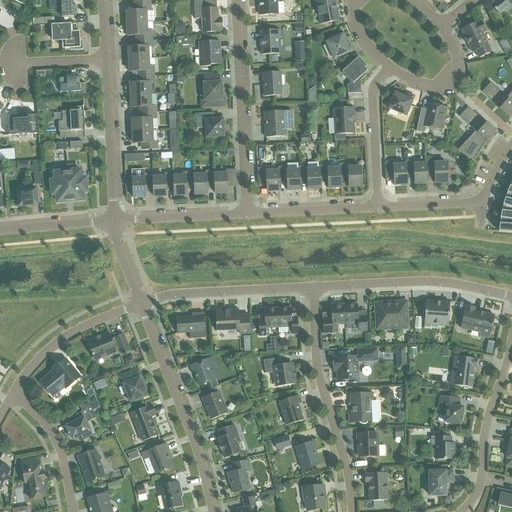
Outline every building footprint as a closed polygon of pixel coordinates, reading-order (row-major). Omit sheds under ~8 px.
[(59,0),(59,1),(60,15),(62,15),(62,17),(74,17),(74,15),(77,14),(76,5),(73,6),(73,0),(59,0)] [(216,0),(207,0),(194,1),(195,19),(202,18),(203,33),(219,32),(219,31),(222,30),(222,18),(219,18),(218,8),(217,8),(216,0)] [(257,0),(258,2),(259,2),(260,16),(270,15),(271,17),(272,18),(274,18),(275,18),(276,16),(277,15),(278,15),(277,3),(279,3),(279,0),(257,0)] [(317,0),(321,24),(339,21),(334,0),(317,0)] [(511,0),(497,0),(492,4),(494,7),(493,8),(496,12),(497,11),(500,14),(505,10),(507,11),(511,7),(511,0)] [(441,4),(438,7),(444,12),(449,6),(443,1),(441,4)] [(150,5),(137,5),(138,11),(127,12),(128,24),(147,23),(155,22),(154,11),(151,11),(150,5)] [(476,51),(479,58),(491,52),(482,33),(486,31),(481,21),(472,25),(470,24),(466,26),(466,28),(462,30),(466,39),(465,39),(467,44),(468,43),(472,52),(476,51)] [(155,23),(155,22),(147,23),(128,24),(128,36),(139,35),(139,41),(152,41),(152,30),(147,30),(147,23),(155,23)] [(75,50),(83,49),(82,41),(80,41),(80,31),(71,31),(70,25),(52,26),(53,38),(62,37),(63,48),(74,48),(75,50)] [(262,45),(262,55),(279,54),(278,38),(280,38),(280,30),(261,31),(261,41),(261,45),(262,45)] [(326,42),(334,59),(353,50),(351,44),(347,46),(342,35),(326,42)] [(511,51),(505,39),(499,42),(506,56),(511,55),(511,51)] [(152,41),(139,41),(139,47),(129,48),(129,60),(148,59),(148,47),(153,47),(152,46),(152,41)] [(201,57),(202,67),(211,66),(211,65),(219,64),(218,50),(220,50),(219,41),(199,42),(200,57),(201,57)] [(345,57),(339,59),(342,65),(347,62),(345,57)] [(368,67),(359,57),(351,63),(351,64),(342,72),(351,82),(348,86),(348,94),(361,93),(361,81),(367,75),(367,74),(366,75),(361,70),(366,66),(367,67),(368,67)] [(149,59),(148,59),(129,60),(130,72),(141,71),(141,77),(154,76),(153,66),(155,64),(155,60),(153,59),(149,59)] [(71,71),(56,72),(56,79),(60,79),(60,93),(75,92),(75,94),(85,93),(84,84),(80,84),(80,78),(76,78),(76,77),(72,77),(71,71)] [(264,82),(265,96),(282,96),(281,72),(263,73),(263,82),(264,82)] [(201,92),(205,92),(205,100),(201,100),(202,108),(226,106),(226,99),(222,99),(221,82),(220,82),(220,75),(204,76),(204,83),(204,84),(201,84),(201,92)] [(141,83),(131,84),(131,96),(150,95),(154,94),(154,83),(154,76),(141,77),(141,83)] [(315,76),(307,78),(310,87),(318,84),(315,76)] [(59,95),(59,79),(46,79),(46,94),(59,95)] [(511,98),(511,100),(491,82),(482,92),(487,96),(507,115),(511,111),(511,98)] [(406,116),(414,96),(408,94),(407,98),(395,93),(389,109),(406,116)] [(150,95),(131,96),(132,108),(142,107),(143,113),(151,113),(156,112),(155,106),(157,104),(156,96),(154,94),(150,95)] [(429,104),(425,119),(419,118),(416,132),(423,133),(424,127),(441,131),(443,123),(445,121),(445,118),(444,116),(446,107),(429,104)] [(62,121),(58,122),(59,132),(60,131),(61,134),(61,138),(65,138),(65,131),(69,131),(85,130),(85,122),(81,122),(81,118),(84,118),(84,110),(84,106),(70,107),(70,111),(62,111),(62,121)] [(465,142),(458,150),(474,161),(488,139),(493,130),(489,126),(469,107),(459,117),(479,134),(468,145),(465,142)] [(354,108),(333,109),(333,118),(335,118),(336,135),(334,135),(335,141),(346,141),(346,134),(354,134),(353,117),(355,117),(354,108)] [(292,111),(285,111),(265,112),(265,121),(266,121),(267,125),(265,125),(266,138),(286,137),(286,128),(293,127),(292,111)] [(143,119),(132,119),(133,131),(152,131),(152,119),(156,119),(156,112),(151,113),(143,113),(143,119)] [(212,113),(196,114),(196,129),(206,128),(207,137),(212,137),(216,140),(219,137),(224,136),(223,119),(212,120),(212,113)] [(8,117),(9,136),(19,135),(19,133),(27,132),(27,135),(37,134),(36,115),(8,117)] [(152,131),(133,131),(134,143),(144,143),(145,150),(158,149),(157,142),(157,130),(152,131)] [(14,149),(0,150),(0,161),(15,160),(14,149)] [(31,171),(34,170),(35,183),(42,183),(41,170),(39,170),(38,164),(41,164),(40,158),(33,159),(34,164),(31,165),(31,171)] [(427,175),(435,175),(435,183),(448,182),(447,163),(435,163),(435,159),(426,160),(426,164),(427,175)] [(426,164),(415,164),(415,160),(405,161),(405,165),(406,165),(406,176),(407,176),(415,176),(415,184),(427,183),(427,175),(426,164)] [(406,165),(405,165),(394,165),(394,161),(385,162),(385,177),(394,177),(395,185),(407,184),(407,176),(406,176),(406,165)] [(340,180),(341,180),(349,179),(349,187),(362,186),(361,167),(349,168),(349,164),(339,164),(340,168),(340,180)] [(75,171),(75,169),(75,167),(74,166),(73,165),(71,165),(63,165),(63,166),(62,166),(61,167),(60,168),(60,170),(60,172),(55,173),(55,181),(51,181),(52,195),(57,194),(57,202),(84,200),(83,192),(87,191),(86,178),(82,178),(81,170),(75,171)] [(340,168),(328,169),(328,165),(319,165),(319,169),(320,181),(328,180),(329,188),(341,187),(341,180),(340,180),(340,168)] [(319,169),(308,170),(308,166),(298,166),(299,170),(300,182),(308,181),(308,189),(321,188),(320,181),(319,169)] [(299,170),(288,171),(287,167),(278,167),(278,171),(279,183),(287,182),(288,190),(300,189),(300,182),(299,170)] [(153,177),(154,177),(153,173),(144,174),(144,168),(132,169),(133,198),(146,197),(145,190),(154,189),(153,177)] [(278,171),(267,172),(267,168),(257,168),(258,184),(267,183),(267,191),(280,190),(279,183),(278,171)] [(226,174),(215,174),(215,186),(215,193),(228,193),(227,185),(236,185),(235,169),(226,170),(226,174)] [(206,175),(195,175),(194,175),(195,187),(195,195),(207,194),(207,186),(215,186),(215,174),(215,170),(205,171),(206,175)] [(174,176),(174,188),(174,196),(187,195),(186,187),(195,187),(194,175),(195,175),(194,171),(185,172),(179,172),(180,176),(174,176)] [(165,177),(154,177),(153,177),(154,189),(154,197),(166,196),(166,189),(174,188),(174,176),(174,172),(165,173),(165,177)] [(19,186),(20,190),(18,190),(19,206),(37,204),(36,188),(34,189),(33,184),(19,186)] [(503,205),(511,207),(511,194),(507,192),(505,200),(506,201),(505,205),(503,205)] [(500,217),(500,218),(511,219),(511,207),(503,205),(501,213),(503,213),(503,218),(500,217)] [(511,219),(500,218),(499,226),(501,226),(501,231),(499,230),(499,231),(511,231),(511,219)] [(425,321),(424,328),(437,329),(437,325),(448,326),(450,302),(426,301),(425,321)] [(400,302),(375,303),(376,323),(384,322),(384,329),(408,328),(408,310),(400,311),(400,302)] [(344,305),(345,325),(352,324),(353,328),(356,328),(356,332),(368,331),(367,316),(358,317),(358,304),(344,305)] [(345,325),(344,305),(331,305),(331,318),(323,318),(324,334),(336,333),(335,329),(338,329),(338,325),(345,325)] [(466,306),(461,328),(481,333),(481,332),(490,333),(489,335),(490,335),(494,316),(474,311),(475,308),(466,306)] [(278,308),(279,328),(279,333),(289,332),(289,335),(299,335),(298,317),(292,318),(291,307),(278,308)] [(279,328),(278,308),(264,309),(265,319),(259,319),(260,337),(269,336),(269,328),(279,328)] [(239,330),(239,334),(250,334),(249,316),(239,316),(239,310),(215,311),(216,331),(239,330)] [(177,330),(177,333),(189,332),(190,339),(205,338),(205,331),(204,313),(192,314),(192,317),(176,318),(176,322),(175,322),(175,330),(177,330)] [(92,354),(94,359),(119,349),(121,354),(130,350),(124,334),(115,338),(111,340),(109,334),(101,337),(100,336),(95,338),(96,339),(88,342),(90,348),(88,351),(89,353),(92,354)] [(406,357),(406,347),(396,347),(397,358),(406,357)] [(337,371),(337,381),(349,380),(350,383),(359,382),(358,362),(361,362),(360,359),(377,358),(377,349),(358,350),(358,356),(333,358),(334,371),(337,371)] [(135,364),(132,357),(125,360),(128,367),(135,364)] [(457,357),(454,385),(472,388),(473,378),(474,367),(477,368),(478,359),(457,357)] [(276,377),(277,387),(297,384),(295,376),(294,376),(292,363),(282,365),(281,358),(263,360),(266,374),(273,373),(277,376),(276,377)] [(41,382),(53,397),(53,396),(56,399),(57,399),(61,396),(61,395),(59,392),(65,387),(66,389),(80,377),(66,359),(51,371),(52,372),(41,382)] [(194,373),(199,386),(216,379),(213,371),(211,371),(206,360),(190,366),(192,373),(194,373)] [(131,402),(147,396),(140,378),(142,377),(139,369),(118,377),(121,385),(124,384),(131,402)] [(103,379),(93,384),(97,390),(106,385),(103,379)] [(212,420),(227,414),(218,392),(202,398),(205,405),(206,404),(212,420)] [(371,401),(373,401),(373,393),(350,394),(351,414),(349,414),(349,423),(359,422),(361,424),(362,424),(365,424),(367,423),(368,422),(372,422),(371,401)] [(299,404),(302,403),(299,396),(279,402),(286,426),(304,420),(299,404)] [(456,424),(461,424),(463,415),(464,411),(463,410),(464,407),(459,407),(460,399),(440,396),(439,407),(440,407),(446,411),(444,422),(450,423),(449,425),(456,426),(456,424)] [(80,406),(82,412),(75,415),(78,421),(66,426),(73,439),(80,435),(83,441),(93,436),(86,423),(96,418),(92,410),(99,406),(95,398),(87,401),(88,402),(80,406)] [(151,417),(156,415),(153,405),(147,407),(131,413),(139,432),(138,433),(142,441),(143,442),(158,436),(151,417)] [(251,423),(255,418),(249,414),(245,419),(251,423)] [(115,416),(110,418),(113,425),(118,423),(115,416)] [(222,451),(225,458),(232,456),(234,457),(238,456),(239,454),(241,453),(237,442),(240,441),(235,425),(219,431),(221,438),(218,439),(221,446),(220,446),(221,451),(222,451)] [(377,446),(379,445),(379,437),(377,438),(377,433),(357,434),(357,442),(359,442),(360,458),(361,457),(363,459),(366,459),(367,457),(378,457),(377,446)] [(289,435),(274,440),(277,450),(291,445),(289,435)] [(435,459),(455,459),(454,449),(453,449),(453,445),(454,445),(454,444),(451,444),(451,437),(432,437),(432,445),(435,445),(435,459)] [(295,447),(302,470),(320,465),(317,455),(316,456),(315,450),(313,442),(295,447)] [(156,474),(174,467),(170,458),(172,458),(167,444),(142,453),(144,459),(149,457),(156,474)] [(100,461),(101,459),(100,455),(98,455),(96,450),(77,456),(80,464),(81,464),(87,483),(105,477),(100,461)] [(246,472),(251,471),(248,460),(233,463),(235,471),(228,473),(230,480),(231,480),(234,493),(250,489),(246,472)] [(0,488),(11,469),(0,463),(0,488)] [(40,464),(23,467),(25,483),(30,482),(33,498),(46,496),(40,464)] [(126,477),(134,474),(132,466),(124,469),(126,477)] [(429,480),(430,496),(446,496),(446,484),(454,483),(453,471),(424,472),(424,480),(429,480)] [(370,501),(388,500),(386,473),(365,474),(365,483),(369,483),(370,501)] [(119,480),(107,484),(109,490),(121,487),(119,480)] [(182,506),(180,497),(182,496),(178,482),(158,487),(160,495),(162,495),(165,510),(182,506)] [(283,483),(276,485),(277,492),(282,491),(284,488),(283,483)] [(323,493),(325,493),(324,485),(302,488),(304,501),(306,501),(307,511),(325,509),(323,493)] [(146,494),(144,486),(136,488),(138,496),(146,494)] [(25,487),(16,487),(17,502),(25,502),(25,487)] [(511,491),(497,488),(494,501),(501,503),(500,506),(511,508),(511,491)] [(275,490),(262,493),(264,499),(276,496),(275,490)] [(90,511),(109,511),(106,503),(109,502),(106,493),(87,498),(90,511)] [(257,511),(255,503),(259,502),(258,495),(243,499),(245,505),(245,506),(244,508),(236,510),(236,511),(257,511)]
